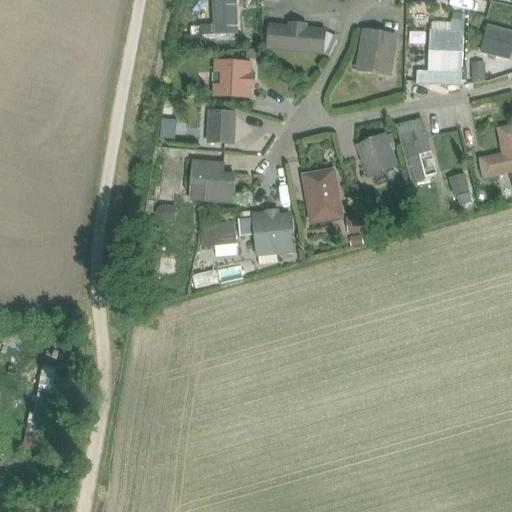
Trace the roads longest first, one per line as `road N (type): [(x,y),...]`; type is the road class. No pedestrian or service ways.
road 1 (unclassified): [(75,511),(143,0)]
road 2 (residential): [(317,106),(318,123),(336,129),(511,88)]
